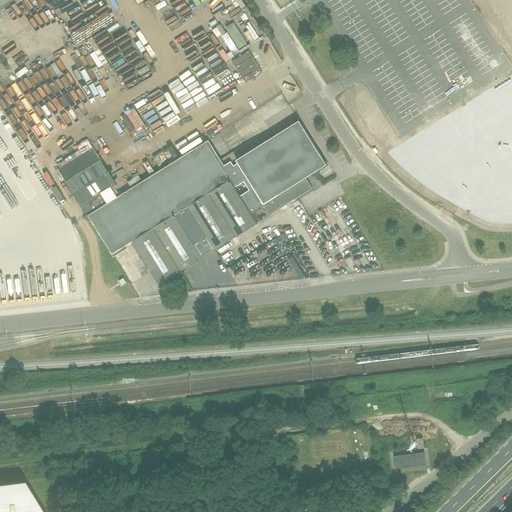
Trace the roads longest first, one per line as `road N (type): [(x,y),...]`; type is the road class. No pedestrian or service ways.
road 1 (track): [(465,452),(436,421),(400,416),(0,466)]
road 2 (unclassified): [(0,325),(459,276)]
road 3 (unclassified): [(459,276),(449,231),(383,181),(347,139),(261,0)]
road 4 (unclassified): [(511,414),(393,511)]
road 5 (unknown): [(333,289),(292,221),(242,242)]
